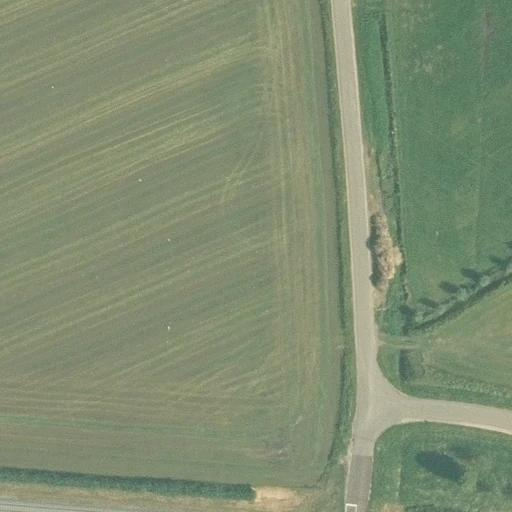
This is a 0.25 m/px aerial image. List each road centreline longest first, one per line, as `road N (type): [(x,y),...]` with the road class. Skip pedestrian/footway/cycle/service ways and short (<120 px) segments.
road 1 (unclassified): [(365,408),(338,0)]
road 2 (unclassified): [(511,422),(365,408)]
